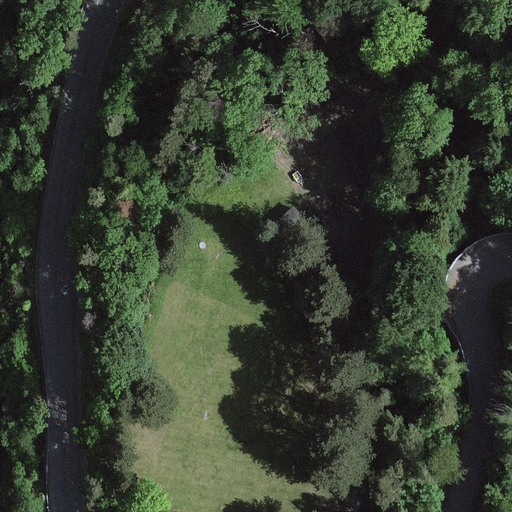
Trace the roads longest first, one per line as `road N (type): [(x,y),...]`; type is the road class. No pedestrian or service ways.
road 1 (unclassified): [(108,0),(79,85),(56,234),(68,511)]
road 2 (unclassified): [(458,511),(484,383),(464,299),(487,259),(511,253)]
